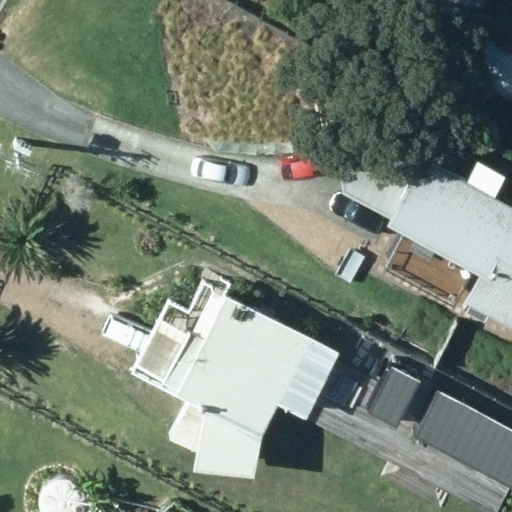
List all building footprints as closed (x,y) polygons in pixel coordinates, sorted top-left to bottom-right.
[(433,43),(502,82),(511,64),(511,37),(454,5),(433,43)] [(497,147),(429,111),(423,125),(406,115),(373,178),(467,228),(450,258),(511,291),(511,158),(510,158),(504,168),(490,162),(497,147)] [(407,246),(421,242),(429,227),(424,212),(411,206),(396,210),(389,223),(393,238),(407,246)] [(331,330),(203,255),(177,300),(152,285),(126,329),(201,372),(190,392),(181,387),(163,420),(181,430),(242,436),(253,398),(269,372),(297,388),(331,330)] [(511,415),(508,413),(499,427),(511,435),(511,434),(511,415)] [(164,511),(125,477),(93,511),(164,511)]
